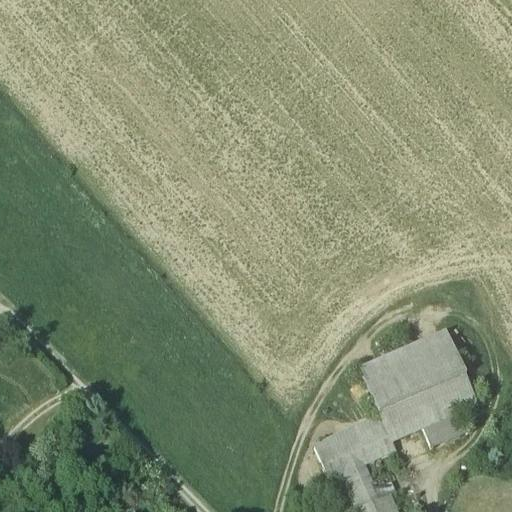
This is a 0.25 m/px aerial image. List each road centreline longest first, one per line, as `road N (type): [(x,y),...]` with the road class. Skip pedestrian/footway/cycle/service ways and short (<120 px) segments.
road 1 (track): [(199,511),(0,308)]
road 2 (track): [(280,511),(313,408),(354,356),(423,322)]
